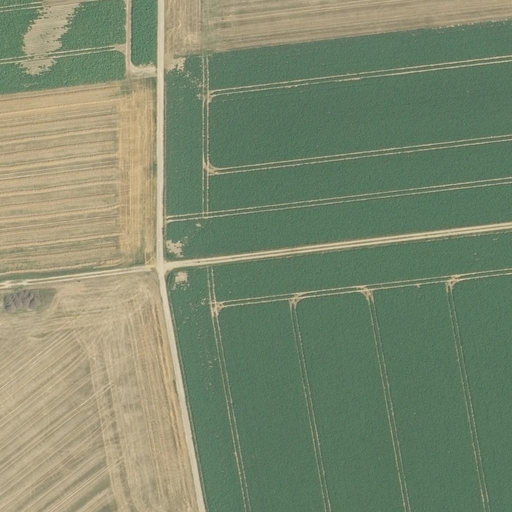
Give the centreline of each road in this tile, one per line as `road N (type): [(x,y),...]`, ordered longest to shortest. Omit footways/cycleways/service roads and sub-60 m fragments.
road 1 (track): [(201,511),(164,299),(161,0)]
road 2 (track): [(511,225),(162,267)]
road 3 (track): [(0,286),(162,267)]
